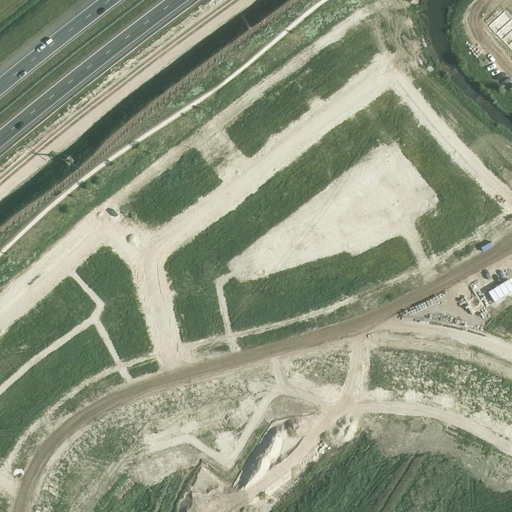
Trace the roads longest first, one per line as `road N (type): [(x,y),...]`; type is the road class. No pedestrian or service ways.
road 1 (motorway): [(0,142),(181,0)]
road 2 (residential): [(174,382),(324,347),(385,322)]
road 3 (residential): [(288,147),(140,266)]
road 4 (residential): [(30,494),(53,450),(77,431),(115,405),(174,382)]
road 5 (residential): [(140,266),(101,230),(0,321)]
road 6 (residential): [(385,322),(511,249)]
road 7 (motorway): [(112,0),(0,89)]
road 8 (residential): [(385,322),(452,330),(511,353)]
road 9 (residential): [(140,266),(174,382)]
